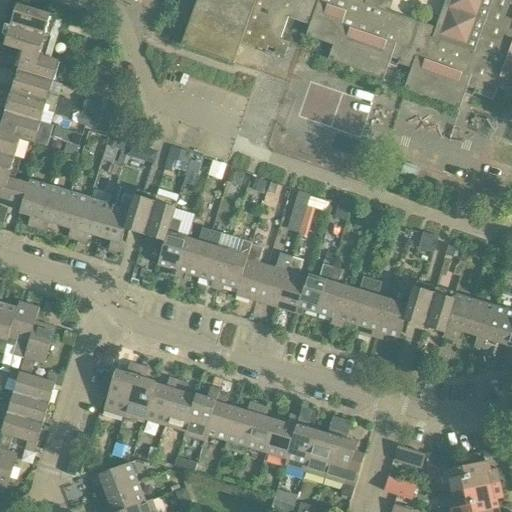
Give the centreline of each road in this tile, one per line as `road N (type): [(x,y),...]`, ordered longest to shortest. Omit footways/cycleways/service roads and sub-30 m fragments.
road 1 (residential): [(392,404),(137,327),(110,305)]
road 2 (residential): [(84,0),(124,14),(170,127),(232,147)]
road 3 (residential): [(51,511),(110,305)]
road 4 (residential): [(110,305),(85,282),(0,257)]
road 5 (residential): [(511,406),(461,416),(392,404)]
